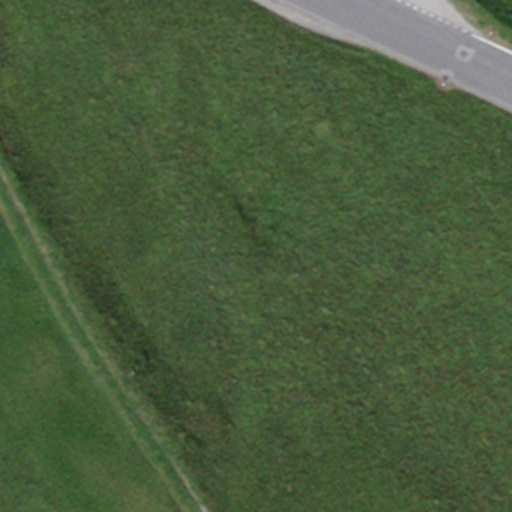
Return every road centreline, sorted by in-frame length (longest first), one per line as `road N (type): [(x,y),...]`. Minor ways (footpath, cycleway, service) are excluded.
road 1 (track): [(0,183),(178,511)]
road 2 (unclassified): [(511,92),(323,0)]
